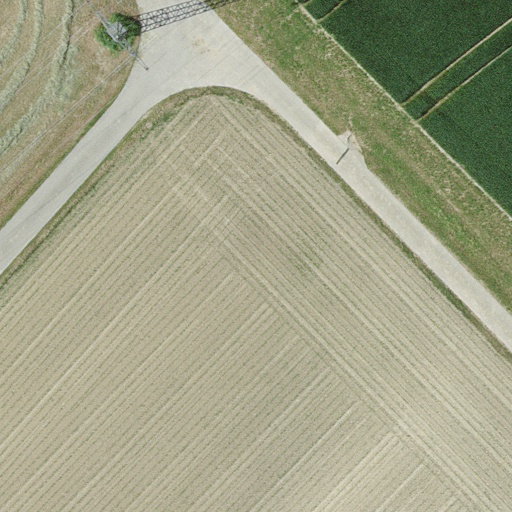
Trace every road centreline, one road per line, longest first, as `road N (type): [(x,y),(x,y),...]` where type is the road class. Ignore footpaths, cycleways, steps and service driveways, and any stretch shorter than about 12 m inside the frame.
road 1 (track): [(224,0),(511,300)]
road 2 (track): [(0,250),(217,0)]
